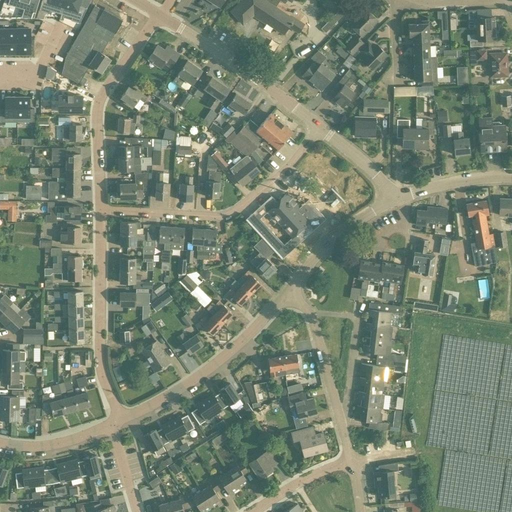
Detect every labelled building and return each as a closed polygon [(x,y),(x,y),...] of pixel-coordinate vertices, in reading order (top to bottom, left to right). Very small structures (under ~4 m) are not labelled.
[(10,0),(7,10),(26,16),(30,2),(35,4),(36,0),(10,0)] [(41,0),(38,11),(45,13),(48,14),(51,5),(62,8),(64,0),(41,0)] [(64,0),(62,8),(60,14),(71,17),(70,21),(79,23),(86,9),(79,7),(80,0),(64,0)] [(264,0),(242,0),(231,11),(240,20),(243,23),(253,14),(265,22),(265,21),(284,33),(289,25),(298,32),(300,30),(303,24),(290,16),(290,17),(275,7),(280,1),(284,4),(286,0),(287,0),(291,2),(292,0),(268,0),(268,2),(264,0)] [(354,3),(350,0),(349,0),(321,29),(325,33),(354,3)] [(89,10),(82,21),(89,25),(92,20),(102,26),(113,9),(102,2),(95,14),(89,10)] [(377,17),(366,6),(350,22),(361,33),(377,17)] [(113,9),(102,26),(113,33),(123,16),(113,9)] [(123,16),(113,33),(123,39),(120,44),(126,49),(133,37),(127,34),(134,22),(123,16)] [(469,29),(477,29),(495,28),(494,16),(472,17),(472,23),(468,23),(469,29)] [(408,36),(412,36),(428,35),(428,20),(418,20),(419,23),(408,23),(408,36)] [(477,29),(477,40),(469,40),(469,46),(483,46),(482,40),(495,39),(495,28),(477,29)] [(16,29),(2,30),(2,54),(16,54),(16,29)] [(29,29),(16,29),(16,54),(30,54),(29,29)] [(364,43),(356,35),(344,48),(352,55),(364,43)] [(412,36),(412,46),(429,46),(428,35),(412,36)] [(92,50),(85,61),(102,72),(110,60),(98,53),(102,47),(91,40),(87,47),(92,50)] [(365,56),(363,59),(372,68),(386,54),(377,45),(374,47),(368,41),(359,50),(365,56)] [(343,58),(348,52),(341,44),(335,50),(343,58)] [(147,58),(161,67),(164,63),(170,67),(179,54),(170,48),(167,52),(157,45),(147,58)] [(429,57),(429,46),(412,46),(413,57),(429,57)] [(334,73),(321,63),(325,57),(317,50),(310,58),(314,61),(313,63),(312,63),(302,75),(308,80),(309,80),(313,83),(313,84),(321,90),(334,73)] [(476,60),(486,59),(485,50),(476,50),(476,60)] [(506,53),(505,53),(489,54),(490,76),(505,76),(505,74),(506,73),(506,69),(505,68),(505,60),(506,60),(506,53)] [(430,67),(429,57),(413,57),(413,68),(430,67)] [(187,60),(177,74),(172,81),(180,86),(180,85),(187,90),(192,84),(201,70),(187,60)] [(72,69),(68,76),(79,83),(83,77),(94,84),(102,72),(85,61),(78,73),(72,69)] [(47,67),(44,78),(54,80),(56,71),(51,68),(47,67)] [(436,67),(430,67),(413,68),(414,80),(420,80),(421,87),(437,86),(436,67)] [(457,67),(457,75),(468,75),(467,67),(457,67)] [(354,92),(348,87),(357,76),(349,69),(333,88),(338,92),(332,99),(342,107),(354,92)] [(212,77),(204,88),(202,90),(211,96),(206,103),(214,109),(220,99),(221,100),(229,89),(212,77)] [(120,97),(133,106),(138,110),(147,97),(135,88),(133,90),(128,86),(120,97)] [(392,86),(392,95),(415,95),(415,86),(392,86)] [(173,114),(176,109),(152,93),(148,100),(156,105),(157,104),(173,114)] [(235,93),(228,104),(226,107),(234,113),(237,109),(244,114),(251,103),(235,93)] [(59,95),(59,112),(80,112),(80,95),(72,95),(72,94),(67,94),(67,95),(59,95)] [(183,109),(189,99),(183,95),(176,104),(183,109)] [(501,96),(502,106),(511,106),(510,95),(501,96)] [(46,96),(46,113),(54,113),(54,96),(46,96)] [(0,121),(16,122),(16,97),(4,97),(4,109),(0,108),(0,121)] [(16,97),(16,122),(34,122),(34,109),(28,109),(28,97),(16,97)] [(374,136),(375,117),(375,113),(387,113),(387,100),(362,99),(362,116),(354,116),(354,136),(374,136)] [(210,109),(207,114),(213,117),(216,112),(210,109)] [(438,124),(447,123),(446,110),(438,110),(438,124)] [(248,157),(251,154),(258,163),(262,160),(254,150),(259,143),(272,154),(271,154),(272,155),(292,132),(270,113),(258,127),(249,119),(238,132),(235,129),(224,139),(228,143),(229,142),(245,156),(248,157)] [(119,117),(117,132),(128,133),(133,133),(134,131),(135,131),(137,131),(138,123),(139,115),(133,115),(132,118),(130,118),(119,117)] [(81,124),(70,124),(70,118),(58,117),(58,125),(56,127),(55,139),(69,139),(81,139),(81,124)] [(479,118),(479,126),(481,151),(493,150),(491,126),(491,117),(479,118)] [(415,128),(408,128),(408,120),(397,119),(396,137),(402,138),(402,147),(415,147),(415,128)] [(422,120),(422,128),(415,128),(415,147),(427,147),(427,135),(433,135),(433,120),(422,120)] [(217,132),(220,127),(211,122),(208,127),(217,132)] [(228,122),(220,131),(226,137),(234,128),(228,122)] [(468,138),(463,138),(462,131),(451,132),(450,124),(442,125),(443,137),(450,136),(451,141),(453,141),(454,154),(469,153),(468,138)] [(504,125),(491,126),(493,150),(505,149),(504,125)] [(162,139),(174,139),(174,129),(162,129),(162,139)] [(206,156),(219,141),(205,129),(192,144),(206,156)] [(176,154),(191,155),(191,145),(187,145),(187,141),(181,141),(181,136),(178,135),(176,154)] [(141,146),(153,146),(153,139),(145,139),(135,138),(130,138),(130,143),(141,143),(141,146)] [(160,145),(166,145),(166,139),(153,138),(153,139),(153,146),(152,165),(160,165),(160,145)] [(117,157),(118,157),(118,158),(139,157),(138,145),(132,145),(118,146),(118,151),(117,151),(117,157)] [(51,162),(65,162),(65,167),(80,168),(80,153),(67,153),(67,148),(51,148),(51,162)] [(210,156),(222,170),(228,165),(220,156),(221,156),(216,150),(210,156)] [(259,170),(248,157),(245,156),(230,169),(234,174),(233,174),(242,185),(250,178),(259,170)] [(119,170),(133,169),(134,174),(135,174),(135,180),(148,180),(151,180),(151,173),(140,173),(140,157),(139,157),(118,158),(119,170)] [(218,197),(219,181),(220,171),(216,171),(217,164),(212,164),(212,161),(207,161),(206,170),(209,170),(208,181),(205,180),(204,196),(218,197)] [(65,167),(65,168),(51,168),(51,177),(56,177),(56,181),(80,182),(80,168),(65,167)] [(169,183),(162,182),(163,173),(155,172),(155,182),(157,182),(155,198),(168,199),(169,183)] [(193,184),(192,184),(192,177),(185,176),(184,184),(180,183),(179,200),(191,200),(193,184)] [(120,198),(136,197),(143,197),(143,190),(148,190),(148,180),(135,180),(135,183),(119,184),(120,198)] [(66,200),(66,195),(80,195),(80,182),(56,181),(56,182),(48,182),(48,200),(66,200)] [(483,189),(460,193),(461,203),(485,199),(483,189)] [(296,210),(299,207),(287,193),(268,210),(292,237),(308,222),(298,212),(296,210)] [(499,215),(511,215),(511,198),(499,198),(499,215)] [(0,200),(0,208),(6,209),(6,220),(15,220),(15,200),(0,200)] [(472,219),(471,219),(475,242),(470,243),(474,266),(497,262),(494,245),(492,233),(488,234),(485,215),(488,214),(485,200),(466,203),(468,216),(475,215),(475,218),(472,219)] [(80,206),(64,206),(54,206),(54,202),(47,202),(47,212),(50,212),(50,215),(45,215),(45,222),(56,222),(56,218),(64,218),(80,219),(80,206)] [(427,206),(426,210),(426,221),(436,222),(437,207),(427,206)] [(447,208),(437,207),(436,222),(445,223),(447,208)] [(425,225),(426,221),(426,210),(416,209),(415,224),(425,225)] [(140,222),(136,222),(120,222),(120,234),(155,234),(156,224),(142,224),(142,228),(140,228),(140,222)] [(61,224),(60,230),(60,233),(61,233),(61,239),(60,239),(60,242),(79,242),(80,227),(70,227),(70,224),(61,224)] [(158,241),(164,242),(163,250),(161,250),(160,262),(169,263),(170,249),(171,249),(172,226),(159,226),(158,241)] [(184,227),(172,226),(171,249),(182,250),(183,243),(184,227)] [(196,259),(202,259),(204,228),(192,228),(191,243),(197,244),(196,259)] [(222,245),(215,244),(217,229),(204,228),(202,259),(208,259),(208,252),(222,253),(222,248),(222,245)] [(498,247),(505,246),(503,231),(496,232),(498,247)] [(136,246),(136,240),(142,240),(142,254),(154,254),(155,234),(120,234),(120,246),(136,246)] [(276,267),(266,258),(274,252),(261,238),(256,243),(261,248),(258,251),(259,252),(254,257),(260,263),(256,267),(267,277),(276,267)] [(419,239),(417,252),(414,251),(412,265),(415,265),(414,272),(422,273),(422,274),(431,275),(435,255),(426,253),(428,240),(419,239)] [(52,263),(52,268),(81,268),(81,256),(68,256),(68,257),(61,256),(61,249),(51,248),(51,247),(44,247),(44,252),(50,252),(50,256),(57,256),(57,263),(52,263)] [(222,248),(222,253),(225,264),(232,262),(227,247),(222,248)] [(153,262),(154,254),(142,254),(142,262),(153,262)] [(184,274),(186,262),(186,258),(178,257),(176,273),(178,274),(183,274),(184,274)] [(135,270),(135,266),(140,266),(141,258),(135,258),(120,258),(120,269),(135,270)] [(368,279),(371,262),(360,260),(357,278),(363,279),(362,281),(361,281),(360,288),(359,295),(365,296),(366,290),(367,284),(368,279)] [(368,279),(379,281),(382,261),(381,261),(381,263),(371,262),(368,279)] [(392,263),(382,261),(379,281),(379,279),(389,281),(392,263)] [(402,265),(392,263),(389,281),(390,281),(387,293),(382,292),(381,299),(393,301),(394,294),(392,294),(393,289),(395,282),(401,283),(403,265),(402,265)] [(62,280),(68,280),(81,280),(81,268),(52,268),(45,268),(45,273),(62,273),(62,280)] [(135,270),(120,269),(120,282),(140,282),(140,275),(135,276),(135,270)] [(260,283),(251,275),(247,271),(237,281),(250,294),(260,283)] [(180,281),(190,292),(201,282),(192,273),(191,274),(189,273),(187,275),(180,281)] [(240,304),(250,294),(237,281),(235,279),(229,286),(231,288),(222,297),(227,300),(231,296),(240,304)] [(163,284),(154,291),(157,296),(167,289),(163,284)] [(68,297),(68,304),(82,303),(82,291),(67,291),(68,297)] [(120,292),(119,305),(135,306),(135,292),(120,292)] [(167,292),(162,296),(167,302),(172,298),(167,292)] [(200,303),(203,299),(198,293),(194,298),(200,303)] [(442,293),(440,310),(451,311),(452,294),(442,293)] [(0,297),(0,313),(9,305),(0,297)] [(193,299),(189,305),(196,309),(200,303),(193,299)] [(214,306),(218,310),(213,315),(222,324),(232,313),(219,301),(214,306)] [(83,315),(82,303),(68,304),(53,304),(54,310),(62,309),(62,316),(68,316),(83,315)] [(382,304),(381,310),(367,309),(367,316),(372,316),(371,323),(389,326),(391,312),(400,314),(401,306),(382,304)] [(16,312),(9,305),(0,313),(0,319),(5,324),(16,312)] [(25,320),(16,312),(5,324),(13,332),(25,320)] [(187,327),(193,323),(186,313),(180,317),(187,327)] [(68,316),(68,324),(69,329),(83,329),(83,315),(68,316)] [(213,315),(207,321),(203,317),(198,322),(203,326),(212,334),(222,324),(213,315)] [(145,324),(151,333),(156,330),(150,321),(145,324)] [(370,330),(370,338),(391,340),(390,340),(392,326),(389,326),(371,323),(366,323),(365,330),(370,330)] [(23,328),(23,337),(42,337),(42,332),(42,329),(23,328)] [(83,329),(69,329),(69,336),(69,342),(84,342),(83,329)] [(130,343),(130,339),(133,339),(133,330),(119,331),(120,343),(130,343)] [(195,334),(187,340),(182,333),(178,336),(182,343),(189,353),(202,344),(195,334)] [(42,344),(42,337),(23,337),(23,343),(34,344),(34,348),(40,348),(40,344),(42,344)] [(363,344),(362,351),(377,353),(376,359),(395,361),(395,355),(389,354),(391,340),(370,338),(369,345),(363,344)] [(170,362),(156,340),(141,350),(155,371),(170,362)] [(19,351),(19,349),(19,343),(6,343),(6,349),(2,349),(2,360),(19,360),(25,360),(25,351),(19,351)] [(296,353),(282,356),(285,374),(299,372),(298,366),(296,353)] [(267,358),(269,371),(271,377),(285,374),(282,356),(267,358)] [(361,363),(360,370),(366,370),(365,377),(386,380),(387,367),(394,368),(395,361),(376,359),(376,365),(361,363)] [(18,371),(19,360),(2,360),(2,371),(18,371)] [(394,368),(394,370),(404,371),(405,362),(395,361),(394,368)] [(2,382),(7,382),(7,388),(22,389),(22,382),(18,382),(18,371),(2,371),(2,382)] [(154,372),(146,376),(150,383),(157,379),(154,372)] [(80,393),(74,395),(78,409),(90,405),(86,391),(84,386),(88,385),(85,376),(76,378),(78,387),(80,393)] [(381,393),(383,380),(386,381),(386,380),(365,377),(360,377),(359,384),(366,385),(365,392),(381,393)] [(68,397),(62,398),(66,412),(78,409),(74,395),(70,380),(58,384),(60,393),(66,392),(68,397)] [(260,406),(255,383),(252,384),(251,380),(243,382),(252,408),(260,406)] [(285,385),(287,393),(302,389),(300,382),(285,385)] [(218,391),(219,392),(228,405),(239,397),(230,383),(218,391)] [(41,395),(41,402),(41,408),(41,415),(52,412),(53,416),(66,412),(62,398),(60,393),(58,384),(51,386),(55,400),(49,402),(49,400),(47,393),(41,395)] [(11,390),(11,395),(0,395),(0,397),(0,406),(18,407),(18,396),(23,396),(23,390),(11,390)] [(110,392),(114,403),(119,401),(114,390),(110,392)] [(384,394),(381,393),(365,392),(358,391),(357,397),(363,398),(362,405),(382,408),(384,394)] [(213,415),(228,405),(219,392),(213,397),(212,395),(204,400),(213,415)] [(304,392),(287,397),(269,403),(271,409),(289,404),(290,408),(291,408),(295,425),(306,422),(304,416),(316,413),(312,398),(306,399),(304,392)] [(197,408),(191,412),(199,424),(213,415),(204,400),(196,406),(197,408)] [(387,423),(380,422),(381,413),(379,413),(380,408),(382,408),(362,405),(356,405),(355,412),(361,412),(360,420),(369,421),(368,428),(386,430),(387,423)] [(0,418),(18,419),(18,407),(0,406),(0,418)] [(187,414),(180,418),(179,416),(170,421),(178,436),(194,427),(187,414)] [(178,436),(170,421),(162,425),(163,427),(156,431),(163,444),(178,436)] [(322,432),(314,434),(312,427),(291,432),(293,440),(299,438),(304,455),(327,449),(322,432)] [(163,444),(156,431),(155,429),(143,435),(151,450),(163,444)] [(215,445),(225,439),(221,432),(211,438),(215,445)] [(272,472),(270,470),(273,469),(271,466),(277,462),(269,449),(249,462),(259,478),(263,475),(264,477),(272,472)] [(185,457),(188,462),(197,456),(193,452),(185,457)] [(86,475),(100,472),(96,455),(82,458),(83,460),(86,475)] [(75,462),(74,460),(65,463),(69,480),(86,475),(83,460),(75,462)] [(236,463),(237,465),(228,471),(238,487),(243,484),(245,486),(249,484),(243,475),(248,472),(240,460),(236,463)] [(174,475),(182,469),(177,461),(168,466),(174,475)] [(55,465),(55,467),(48,469),(51,484),(69,480),(65,463),(55,465)] [(41,470),(41,468),(31,469),(33,486),(51,484),(48,469),(41,470)] [(15,473),(16,488),(33,486),(31,469),(21,470),(21,472),(15,473)] [(373,472),(374,480),(377,480),(378,497),(395,495),(394,484),(393,484),(393,480),(393,470),(373,472)] [(219,490),(224,486),(230,496),(234,493),(233,490),(238,487),(228,471),(219,477),(217,475),(212,478),(219,490)] [(148,482),(152,488),(161,482),(157,476),(148,482)] [(210,485),(201,491),(211,506),(216,503),(218,505),(222,503),(215,492),(219,490),(212,478),(208,481),(210,485)] [(55,496),(66,493),(64,484),(53,487),(55,496)] [(149,485),(138,488),(142,500),(153,497),(149,485)] [(511,511),(511,497),(470,493),(471,489),(460,488),(459,491),(444,489),(442,511),(451,511),(511,511)] [(201,491),(193,496),(190,492),(184,494),(189,506),(196,504),(201,511),(207,511),(206,509),(211,506),(201,491)] [(178,499),(169,501),(172,511),(183,511),(183,509),(189,506),(184,494),(178,496),(178,499)] [(416,511),(416,496),(403,496),(403,502),(395,502),(395,507),(410,506),(410,511),(416,511)] [(88,511),(92,511),(112,511),(112,510),(115,510),(113,505),(111,505),(108,497),(99,500),(100,502),(86,506),(88,511)] [(172,511),(169,501),(159,504),(158,502),(151,503),(154,511),(172,511)] [(302,511),(297,503),(283,511),(302,511)]
